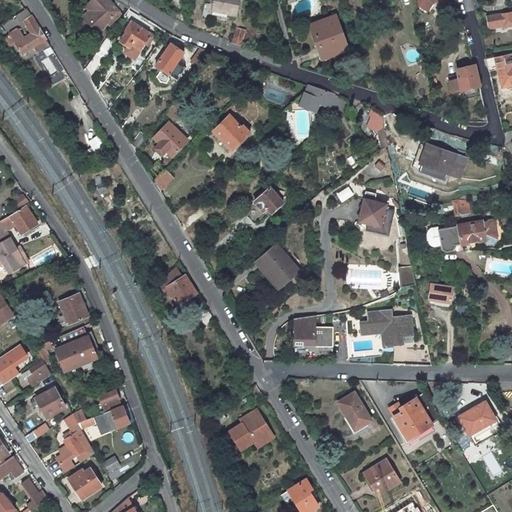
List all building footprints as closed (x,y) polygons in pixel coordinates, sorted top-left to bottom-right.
[(120,11),(109,0),(92,0),(89,4),(95,11),(91,15),(82,23),(83,29),(88,33),(93,35),(120,11)] [(239,0),(212,0),(211,10),(236,15),(239,0)] [(95,11),(89,4),(84,8),(91,15),(95,11)] [(9,35),(15,44),(21,55),(45,40),(26,10),(15,16),(20,23),(22,22),(31,35),(24,39),(21,33),(15,32),(9,35)] [(511,10),(486,15),(488,26),(502,23),(502,25),(511,23),(511,10)] [(126,30),(119,41),(127,46),(128,47),(130,44),(139,50),(144,42),(147,38),(156,25),(141,16),(135,24),(131,21),(125,30),(126,30)] [(336,18),(313,26),(323,55),(346,48),(336,18)] [(244,29),(234,27),(232,41),(241,43),(244,29)] [(2,40),(8,49),(15,44),(9,35),(2,40)] [(45,40),(33,48),(36,53),(49,46),(45,40)] [(170,43),(155,65),(161,69),(171,76),(176,80),(184,68),(176,62),(183,52),(170,43)] [(125,49),(135,55),(139,50),(130,44),(128,47),(127,46),(125,49)] [(199,47),(190,61),(198,67),(209,51),(199,47)] [(487,70),(496,68),(500,86),(511,83),(511,87),(511,51),(484,58),(487,70)] [(83,69),(89,79),(102,62),(93,55),(83,69)] [(473,64),(455,68),(460,89),(478,85),(473,64)] [(161,69),(156,76),(159,81),(166,83),(171,76),(161,69)] [(305,92),(299,104),(312,111),(318,99),(329,103),(327,106),(338,112),(344,100),(332,93),(309,85),(306,89),(305,92)] [(228,115),(229,116),(235,109),(239,113),(243,109),(235,100),(224,111),(228,115)] [(381,131),(384,114),(367,111),(364,128),(381,131)] [(228,115),(212,131),(231,150),(249,133),(242,126),(240,128),(229,116),(228,115)] [(172,155),(187,140),(168,122),(154,137),(160,143),(156,147),(163,154),(167,150),(172,155)] [(140,130),(130,144),(138,149),(148,136),(140,130)] [(96,135),(86,142),(93,152),(103,145),(96,135)] [(431,163),(446,168),(447,168),(459,172),(462,164),(449,159),(451,152),(427,144),(424,150),(422,149),(418,158),(431,163)] [(158,159),(147,170),(152,180),(164,168),(158,159)] [(446,168),(431,163),(432,170),(443,174),(447,168),(446,168)] [(152,180),(159,190),(172,177),(164,168),(152,180)] [(388,235),(394,209),(385,207),(386,202),(374,199),(375,193),(365,191),(366,188),(351,184),(339,192),(344,200),(352,194),(364,197),(358,221),(367,224),(365,229),(388,235)] [(97,189),(101,197),(108,194),(104,186),(97,189)] [(254,203),(243,212),(254,225),(265,215),(262,212),(267,208),(271,213),(283,202),(270,187),(253,201),(254,203)] [(455,214),(468,212),(466,199),(463,198),(452,200),(454,213),(455,214)] [(25,206),(0,221),(0,222),(4,229),(0,231),(0,238),(7,235),(6,232),(15,226),(21,235),(37,224),(25,206)] [(491,219),(444,227),(448,249),(452,250),(457,250),(460,246),(459,243),(483,239),(483,242),(488,245),(492,244),(495,240),(491,219)] [(26,267),(16,251),(7,235),(0,238),(0,266),(4,264),(11,275),(26,267)] [(275,242),(254,261),(263,271),(268,267),(277,277),(283,284),(300,269),(275,242)] [(29,265),(19,248),(16,251),(26,267),(29,265)] [(56,263),(60,272),(73,266),(69,258),(56,263)] [(415,283),(411,264),(397,266),(400,285),(415,283)] [(163,280),(167,287),(178,305),(196,293),(185,276),(179,267),(163,280)] [(263,271),(272,282),(277,277),(268,267),(263,271)] [(453,286),(431,283),(428,299),(450,302),(453,286)] [(5,291),(0,294),(0,297),(3,301),(8,298),(5,291)] [(78,294),(58,303),(68,325),(87,317),(78,294)] [(0,323),(12,315),(3,301),(0,297),(0,323)] [(383,332),(388,338),(389,344),(404,344),(403,336),(414,335),(412,315),(392,317),(391,309),(367,311),(368,320),(359,320),(360,333),(383,332)] [(298,316),(293,318),(292,344),(312,345),(312,346),(330,346),(331,326),(313,326),(314,314),(310,314),(306,315),(298,316)] [(90,335),(58,349),(68,370),(99,356),(90,335)] [(0,384),(0,385),(17,373),(13,367),(27,357),(18,344),(0,356),(0,384)] [(32,386),(51,374),(45,364),(43,361),(29,370),(31,374),(26,377),(32,386)] [(54,388),(36,398),(46,418),(65,407),(60,398),(63,396),(60,391),(57,393),(54,388)] [(115,391),(99,398),(105,413),(122,407),(115,391)] [(391,416),(405,439),(439,418),(423,392),(397,407),(399,411),(391,416)] [(370,422),(353,394),(338,403),(355,431),(370,422)] [(493,422),(483,404),(457,418),(467,436),(493,422)] [(104,414),(111,431),(129,424),(122,407),(105,413),(104,414)] [(245,425),(232,433),(244,451),(257,443),(264,438),(268,444),(277,438),(260,410),(243,421),(245,425)] [(73,414),(65,419),(70,428),(78,423),(73,414)] [(224,414),(213,423),(218,429),(229,420),(224,414)] [(493,422),(467,436),(474,447),(499,433),(493,422)] [(88,442),(78,423),(70,428),(74,434),(72,436),(69,432),(62,436),(64,440),(63,441),(66,445),(62,448),(65,453),(56,459),(65,473),(75,467),(70,459),(75,456),(80,463),(95,453),(88,442)] [(94,424),(87,427),(93,438),(99,435),(94,424)] [(37,428),(25,437),(29,443),(42,435),(37,428)] [(264,438),(257,443),(260,449),(268,444),(264,438)] [(0,442),(0,459),(8,454),(3,446),(0,442)] [(0,511),(10,511),(12,511),(14,509),(2,492),(0,492),(0,478),(10,471),(12,474),(14,477),(23,471),(13,456),(1,464),(0,464),(0,511)] [(115,459),(104,465),(109,474),(121,467),(115,459)] [(399,484),(386,460),(363,473),(376,496),(399,484)] [(47,468),(53,479),(61,474),(55,463),(47,468)] [(83,470),(69,479),(81,499),(101,486),(91,469),(85,473),(83,470)] [(38,492),(28,478),(21,483),(32,499),(26,504),(30,511),(48,498),(42,490),(38,492)] [(306,480),(288,491),(301,511),(310,511),(318,507),(309,492),(312,490),(306,480)] [(127,499),(135,511),(148,503),(139,489),(127,499)] [(135,511),(127,499),(112,511),(135,511)]
